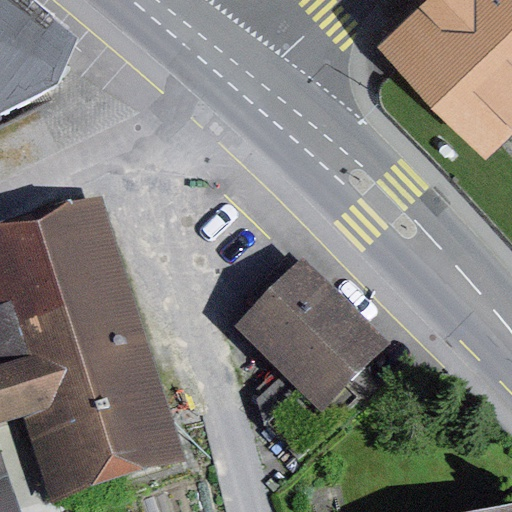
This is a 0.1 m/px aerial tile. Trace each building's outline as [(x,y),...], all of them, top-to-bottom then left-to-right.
[(0,0),(0,127),(54,99),(84,59),(68,30),(27,0),(0,0)] [(481,151),(511,124),(511,0),(423,0),(381,38),(481,151)] [(95,216),(0,242),(0,372),(1,376),(0,376),(0,431),(29,423),(50,498),(166,465),(95,216)] [(324,421),(385,361),(301,278),(241,339),(324,421)] [(14,511),(0,472),(0,511),(14,511)]
